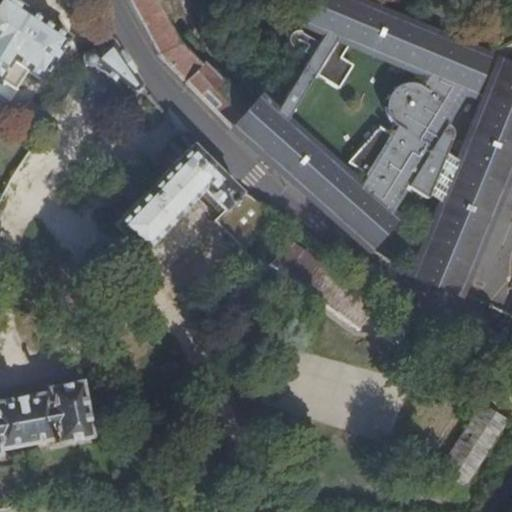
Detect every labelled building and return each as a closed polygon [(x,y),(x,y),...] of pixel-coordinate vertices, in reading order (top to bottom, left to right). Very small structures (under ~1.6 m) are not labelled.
[(69,36),(13,0),(0,0),(0,50),(1,51),(0,52),(0,61),(10,67),(13,67),(17,62),(41,78),(69,36)] [(218,112),(234,128),(252,108),(206,60),(204,62),(200,57),(199,59),(197,57),(206,49),(190,32),(181,41),(156,0),(129,0),(145,26),(161,54),(218,112)] [(318,37),(310,53),(278,111),(263,97),(252,108),(234,128),(314,200),(330,184),(356,207),(341,224),(368,249),(395,220),(392,217),(406,185),(428,195),(430,190),(441,201),(451,208),(431,256),(420,252),(411,273),(459,293),(467,272),(463,270),(487,211),(481,209),(497,186),(501,187),(504,185),(511,165),(511,164),(498,158),(502,150),(511,155),(511,62),(500,58),(485,95),(458,158),(447,148),(452,135),(454,129),(454,126),(453,125),(451,123),(449,123),(468,88),(473,90),(489,53),(363,0),(309,0),(308,4),(311,5),(305,20),(324,28),(318,37)] [(142,83),(112,39),(108,39),(95,51),(90,51),(87,52),(85,55),(84,57),(85,60),(86,62),(88,64),(95,64),(131,93),(135,93),(142,87),(142,83)] [(241,191),(192,144),(115,224),(143,251),(203,188),(225,208),(241,191)] [(511,164),(511,155),(502,150),(498,158),(511,164)] [(314,200),(341,224),(356,207),(330,184),(314,200)] [(467,272),(504,185),(501,187),(497,186),(481,209),(487,211),(463,270),(467,272)] [(441,201),(420,252),(431,256),(451,208),(441,201)] [(272,257),(310,289),(326,270),(287,238),(272,257)] [(0,448),(55,439),(56,443),(92,436),(82,380),(46,387),(47,392),(0,401),(0,448)] [(438,464),(466,483),(509,420),(481,401),(438,464)] [(123,511),(123,507),(41,503),(40,511),(123,511)]
